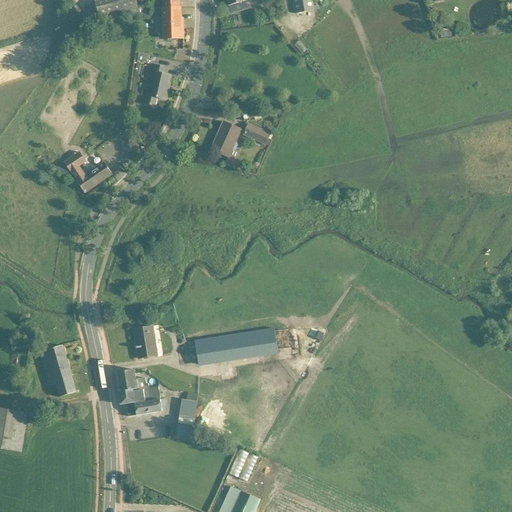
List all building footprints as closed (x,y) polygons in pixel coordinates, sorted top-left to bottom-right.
[(95,0),(101,23),(140,12),(136,0),(95,0)] [(227,0),(231,13),(241,10),(247,8),(244,0),(227,0)] [(293,0),(296,13),(314,10),(312,0),(293,0)] [(179,7),(163,8),(162,8),(163,39),(183,38),(183,29),(181,29),(180,8),(179,7)] [(442,22),(447,16),(442,12),(437,18),(442,22)] [(450,28),(440,29),(441,37),(451,36),(450,28)] [(293,40),(289,43),(296,52),(300,48),(293,40)] [(131,61),(145,62),(145,53),(132,53),(131,61)] [(150,73),(153,74),(148,95),(147,95),(145,103),(156,106),(158,98),(166,100),(169,89),(167,88),(170,76),(166,75),(167,69),(158,66),(152,65),(150,73)] [(254,117),(251,107),(246,109),(249,118),(254,117)] [(244,108),(236,111),(239,119),(247,116),(244,108)] [(241,130),(233,126),(224,122),(218,134),(220,135),(213,150),(229,157),(241,130)] [(271,133),(250,124),(245,134),(266,143),(271,133)] [(104,163),(96,168),(85,176),(80,167),(87,162),(80,152),(65,163),(85,193),(112,174),(104,163)] [(232,170),(236,161),(222,156),(219,164),(232,170)] [(137,359),(157,356),(152,326),(132,329),(137,359)] [(278,355),(273,327),(190,340),(194,368),(278,355)] [(55,398),(76,392),(63,344),(42,350),(55,398)] [(133,414),(169,409),(167,397),(159,398),(158,387),(150,388),(149,376),(135,378),(133,369),(114,371),(118,404),(132,402),(133,414)] [(192,435),(197,399),(183,397),(178,433),(192,435)] [(0,448),(21,453),(31,411),(0,403),(0,448)] [(56,423),(65,426),(67,417),(59,414),(56,423)] [(63,431),(63,447),(75,447),(75,431),(63,431)] [(236,483),(224,511),(226,511),(250,511),(259,493),(236,483)]
